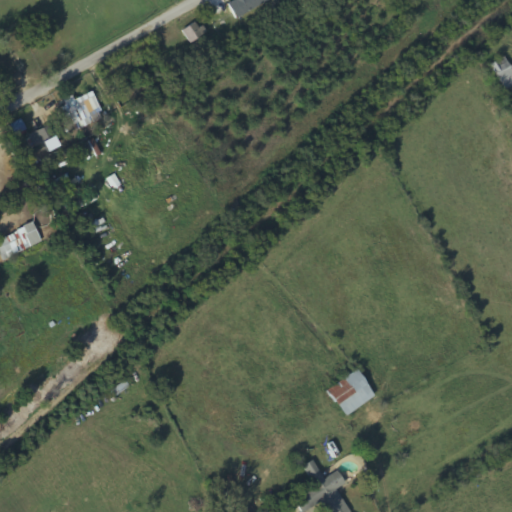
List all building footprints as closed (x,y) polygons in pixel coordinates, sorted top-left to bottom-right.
[(235,0),(226,5),(235,20),(267,0),(235,0)] [(192,45),(203,37),(193,23),(182,31),(192,45)] [(490,65),(504,91),(511,87),(511,74),(503,58),(490,65)] [(84,107),(90,122),(102,117),(92,90),(60,102),(65,114),(84,107)] [(373,399),(356,371),(326,390),(343,417),(373,399)] [(114,397),(127,388),(123,382),(110,392),(114,397)] [(303,511),(321,503),(325,511),(347,511),(334,489),(342,485),(335,472),(322,480),(311,461),(299,467),(311,488),(292,499),(298,511),(303,511)]
